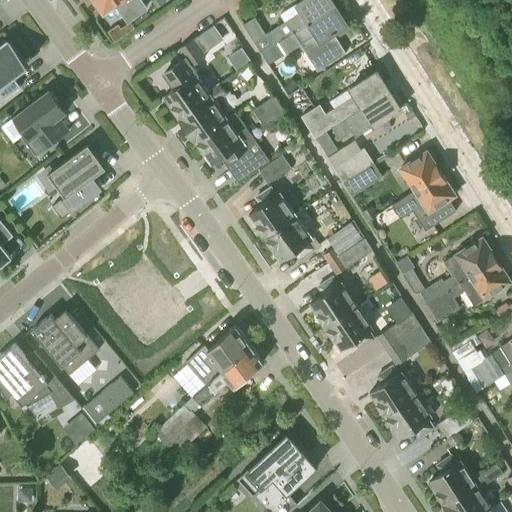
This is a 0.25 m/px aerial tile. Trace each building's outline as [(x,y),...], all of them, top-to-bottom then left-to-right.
[(144,0),(94,0),(93,1),(100,12),(104,10),(105,11),(118,2),(129,18),(148,5),(144,0)] [(333,10),(337,7),(332,0),(302,0),(297,4),(280,14),(285,21),(279,25),(279,26),(267,34),(255,16),(243,24),(261,52),(279,41),(293,32),(328,10),(327,8),(330,5),(333,10)] [(293,32),(279,41),(286,52),(287,53),(301,44),(318,70),(347,52),(334,33),(348,24),(337,7),(333,10),(330,5),(327,8),(328,10),(293,32)] [(136,26),(132,20),(123,26),(127,32),(136,26)] [(203,31),(193,38),(203,52),(213,45),(203,31)] [(212,96),(208,90),(206,91),(195,76),(197,74),(191,66),(206,56),(193,38),(179,48),(186,58),(164,73),(175,88),(165,95),(181,117),(180,118),(180,119),(212,96)] [(11,73),(27,61),(10,39),(0,46),(0,101),(21,86),(11,73)] [(241,73),(247,79),(254,71),(248,65),(241,73)] [(387,94),(391,91),(378,70),(350,88),(355,95),(340,105),(339,104),(326,112),(320,103),(301,115),(311,128),(316,136),(333,126),(347,116),(382,94),(380,91),(384,89),(387,94)] [(288,93),(299,86),(296,81),(288,79),(282,83),(288,93)] [(196,140),(227,118),(219,106),(221,98),(228,93),(219,82),(208,90),(212,96),(180,119),(196,140)] [(58,107),(58,101),(49,89),(14,116),(27,132),(22,136),(36,155),(70,129),(60,116),(66,112),(65,110),(62,112),(58,107)] [(401,108),(391,91),(387,94),(384,89),(380,91),(382,94),(347,116),(333,126),(338,135),(352,126),(357,135),(373,124),(374,125),(401,108)] [(265,125),(286,111),(275,94),(254,108),(265,125)] [(415,115),(412,109),(406,113),(409,119),(415,115)] [(227,118),(196,140),(196,141),(197,141),(212,161),(221,155),(232,171),(236,168),(243,177),(264,162),(256,152),(252,155),(241,140),(246,136),(248,129),(236,112),(227,118)] [(320,144),(327,154),(337,147),(331,137),(320,144)] [(289,146),(292,151),(304,142),(301,138),(289,146)] [(95,164),(101,160),(88,142),(46,173),(60,189),(65,185),(70,190),(52,205),(60,215),(52,222),(53,223),(96,187),(95,186),(95,187),(89,179),(100,171),(95,164)] [(344,179),(374,161),(365,146),(357,151),(335,164),(344,179)] [(416,189),(442,172),(428,150),(401,166),(416,189)] [(285,157),(283,153),(260,169),(269,182),(292,166),(285,157)] [(374,161),(344,179),(353,193),(383,175),(374,161)] [(442,172),(416,189),(416,190),(393,204),(394,206),(383,213),(389,222),(400,215),(401,217),(413,209),(426,229),(457,210),(450,198),(457,194),(442,172)] [(265,237),(297,216),(280,192),(277,195),(272,187),(257,197),(263,205),(249,214),(265,237)] [(350,216),(342,202),(337,205),(345,219),(350,216)] [(371,205),(362,211),(368,220),(377,214),(371,205)] [(297,216),(265,237),(282,260),(295,251),(300,259),(315,249),(321,244),(315,237),(320,233),(304,210),(297,216)] [(0,264),(11,256),(0,244),(12,234),(0,220),(0,264)] [(330,263),(363,238),(352,222),(329,239),(335,248),(325,255),(330,263)] [(442,277),(425,287),(413,267),(415,266),(408,254),(397,261),(404,272),(415,291),(419,291),(427,304),(449,290),(471,275),(497,258),(483,236),(448,258),(444,261),(448,268),(453,275),(445,281),(442,277)] [(363,238),(330,263),(337,273),(372,248),(365,237),(363,238)] [(449,290),(427,304),(438,322),(461,308),(454,297),(465,290),(474,305),(511,281),(497,258),(471,275),(449,290)] [(326,326),(357,304),(342,281),(338,284),(333,276),(318,286),(324,293),(311,303),(326,326)] [(357,304),(326,326),(342,349),(355,340),(360,348),(375,338),(369,330),(373,327),(357,304)] [(59,323),(55,318),(51,313),(32,328),(63,366),(73,357),(80,365),(99,349),(70,313),(59,323)] [(387,350),(422,326),(413,313),(377,336),(387,350)] [(222,369),(252,345),(236,324),(209,349),(205,344),(187,360),(207,383),(213,378),(222,369)] [(422,326),(387,350),(395,363),(431,340),(422,326)] [(511,338),(511,339),(502,345),(511,359),(500,366),(491,353),(482,359),(474,346),(481,341),(477,336),(453,351),(469,375),(474,372),(483,386),(505,373),(511,368),(511,338)] [(3,357),(0,359),(0,376),(1,377),(0,377),(0,384),(8,397),(9,396),(13,392),(24,405),(26,403),(28,405),(28,407),(52,390),(46,384),(48,382),(44,377),(45,376),(42,372),(41,373),(15,342),(1,354),(3,357)] [(213,378),(207,383),(155,431),(176,455),(209,425),(195,410),(201,405),(223,382),(223,381),(225,374),(234,384),(264,361),(252,345),(222,369),(213,378)] [(386,415),(417,394),(402,371),(398,373),(393,365),(378,375),(384,383),(370,392),(386,415)] [(97,422),(135,390),(121,374),(84,406),(97,422)] [(417,394),(386,415),(401,438),(414,429),(420,437),(434,427),(429,419),(433,417),(417,394)] [(446,437),(459,429),(473,419),(464,407),(437,424),(446,437)] [(129,419),(122,411),(113,419),(120,427),(129,419)] [(87,436),(97,427),(82,412),(73,421),(79,427),(70,436),(79,445),(87,436)] [(459,430),(446,438),(452,446),(464,438),(459,430)] [(304,450),(288,432),(238,477),(255,496),(269,511),(287,511),(298,503),(288,493),(318,465),(317,464),(307,454),(304,450)] [(476,483),(473,478),(461,459),(457,462),(452,454),(437,464),(443,472),(430,481),(444,503),(444,504),(445,504),(476,483)] [(449,511),(479,511),(491,505),(479,487),(503,471),(496,462),(473,478),(476,483),(445,504),(449,511)] [(334,511),(333,511),(331,511),(321,501),(308,511),(334,511)]
